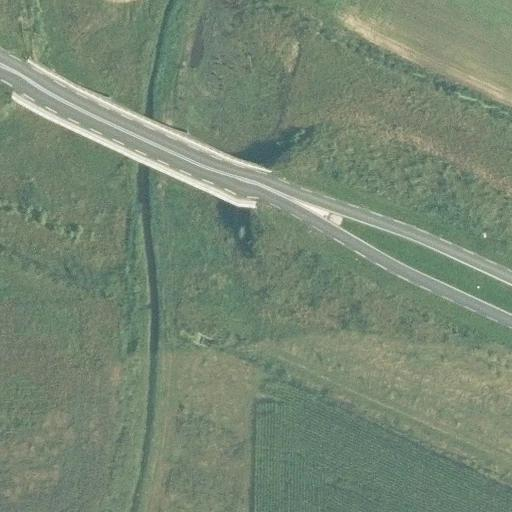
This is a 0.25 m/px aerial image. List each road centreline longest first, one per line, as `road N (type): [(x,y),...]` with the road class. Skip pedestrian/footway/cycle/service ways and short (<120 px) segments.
road 1 (tertiary): [(298,201),(19,73)]
road 2 (tertiary): [(298,201),(391,264),(511,320)]
road 3 (tertiary): [(511,278),(417,234),(298,201)]
